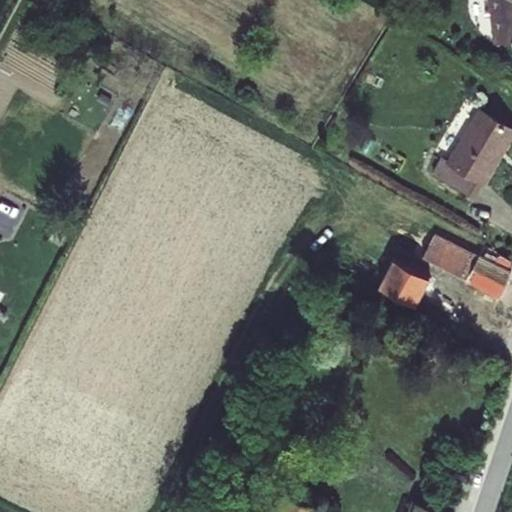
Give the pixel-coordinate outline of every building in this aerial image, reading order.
[(511,0),(499,0),(508,38),(511,37),(511,0)] [(461,153),(449,172),(492,196),(511,161),(511,120),(491,109),(465,155),(461,153)] [(357,185),(311,160),(287,207),(333,231),(357,185)] [(441,231),(433,228),(428,240),(511,284),(511,291),(499,318),(511,326),(511,256),(472,235),(475,231),(450,216),(441,231)] [(365,249),(362,257),(383,268),(393,249),(367,235),(360,246),(365,249)] [(406,244),(389,277),(429,299),(446,267),(406,244)] [(296,486),(288,511),(330,511),(334,500),(296,486)]
